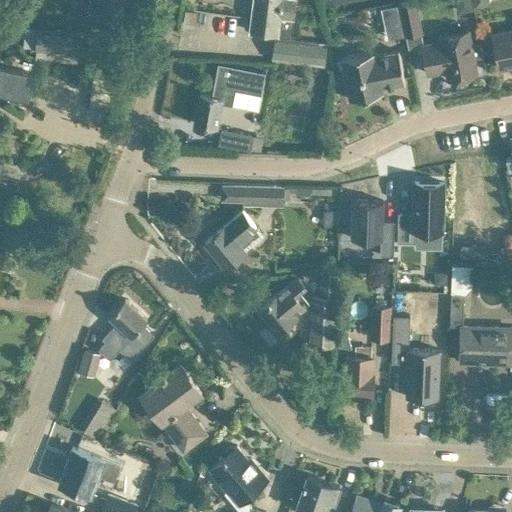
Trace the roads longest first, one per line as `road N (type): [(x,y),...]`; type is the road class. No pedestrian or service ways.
road 1 (residential): [(105,237),(154,257),(287,423),(323,446),(511,458)]
road 2 (residential): [(131,158),(300,169),(449,114),(511,103)]
road 3 (residential): [(0,507),(105,237)]
road 4 (unclassified): [(131,158),(165,0)]
